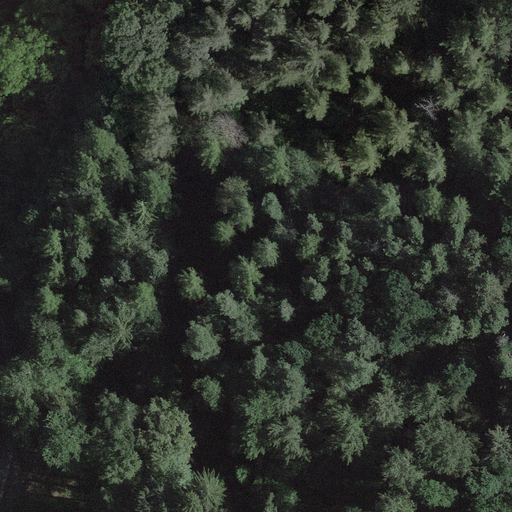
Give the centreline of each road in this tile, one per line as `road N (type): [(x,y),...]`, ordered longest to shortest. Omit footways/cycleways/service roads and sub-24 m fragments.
road 1 (track): [(383,511),(233,465),(199,463),(87,487),(9,473)]
road 2 (track): [(0,72),(101,0)]
